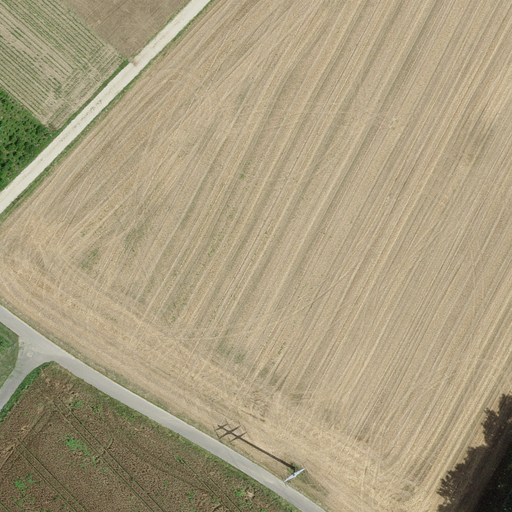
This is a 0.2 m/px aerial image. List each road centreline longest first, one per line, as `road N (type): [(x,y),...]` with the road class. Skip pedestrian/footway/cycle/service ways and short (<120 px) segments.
road 1 (unclassified): [(316,511),(51,354),(0,315)]
road 2 (track): [(214,0),(0,225)]
